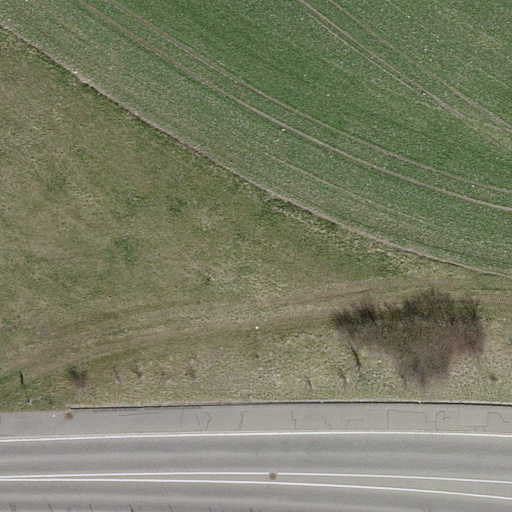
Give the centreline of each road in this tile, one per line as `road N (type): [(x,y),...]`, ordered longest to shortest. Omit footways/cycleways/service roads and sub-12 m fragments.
road 1 (tertiary): [(511,459),(116,474)]
road 2 (tertiary): [(116,474),(478,511)]
